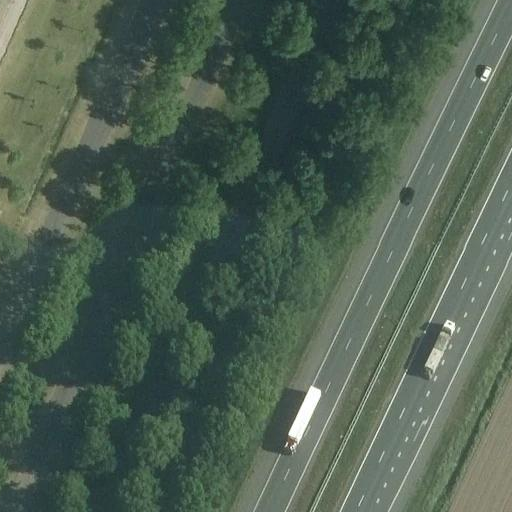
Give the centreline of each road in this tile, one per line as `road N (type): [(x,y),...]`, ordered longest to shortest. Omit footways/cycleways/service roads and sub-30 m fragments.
road 1 (motorway): [(511,5),(261,511)]
road 2 (motorway): [(359,511),(511,194)]
